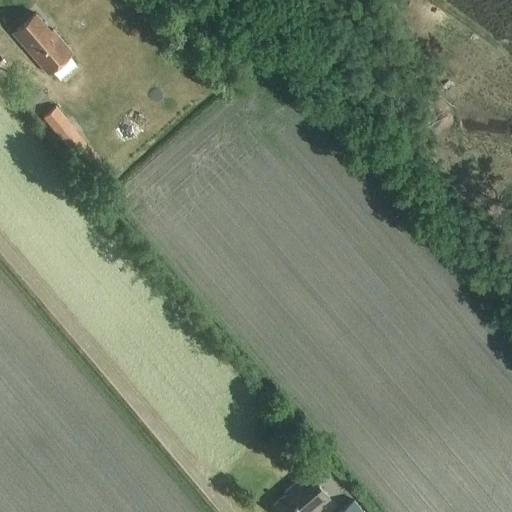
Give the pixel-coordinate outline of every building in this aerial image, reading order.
[(50,32),(35,14),(13,33),(47,74),(51,71),(59,80),(74,66),(67,57),(72,53),(52,30),(50,32)] [(209,77),(201,67),(190,76),(199,86),(209,77)] [(91,176),(103,166),(56,108),(43,118),(91,176)] [(284,497),(272,508),(275,511),(315,511),(331,499),(306,470),(280,492),(284,497)] [(363,511),(353,499),(336,511),(363,511)]
